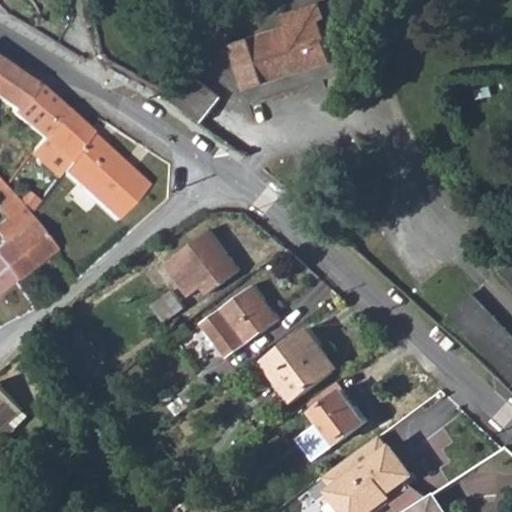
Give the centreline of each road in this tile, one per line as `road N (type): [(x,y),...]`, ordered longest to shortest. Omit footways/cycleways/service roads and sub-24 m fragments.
road 1 (unclassified): [(226,172),(511,422)]
road 2 (residential): [(226,172),(0,350)]
road 3 (residential): [(0,33),(226,172)]
road 4 (track): [(495,288),(378,109)]
